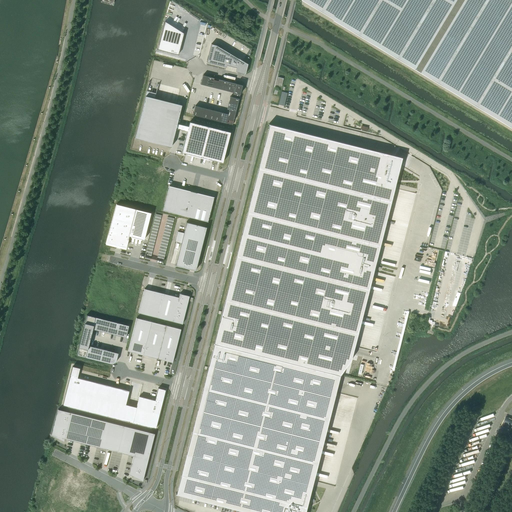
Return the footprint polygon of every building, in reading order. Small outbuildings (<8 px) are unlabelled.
[(511,0),(301,0),(511,127),(511,0)] [(185,31),(166,19),(159,47),(179,52),(185,31)] [(216,45),(211,44),(207,62),(226,67),(227,65),(236,68),(235,72),(245,74),(248,64),(216,45)] [(195,106),(193,115),(232,125),(237,107),(238,102),(242,85),(203,75),(200,84),(234,92),(233,97),(230,96),(227,109),(229,110),(228,114),(195,106)] [(282,91),(278,105),(284,106),(287,93),(282,91)] [(145,96),(135,138),(171,147),(176,129),(177,123),(182,105),(145,96)] [(188,126),(177,123),(176,129),(187,131),(182,152),(223,162),(230,132),(190,122),(188,126)] [(269,125),(214,343),(340,375),(351,359),(351,357),(402,157),(269,124),(268,125),(269,125)] [(153,165),(128,159),(118,199),(143,206),(145,199),(139,198),(146,171),(152,172),(153,165)] [(214,197),(169,186),(163,210),(208,222),(214,197)] [(109,234),(107,242),(125,247),(127,239),(128,239),(129,236),(144,240),(151,212),(116,204),(108,234),(109,234)] [(470,238),(475,218),(470,217),(471,215),(467,214),(463,232),(468,234),(467,237),(470,238)] [(207,227),(186,222),(184,233),(178,231),(175,241),(181,243),(175,265),(192,269),(196,270),(207,227)] [(138,313),(182,324),(189,296),(185,295),(184,296),(183,295),(181,295),(181,294),(179,294),(179,297),(144,288),(138,313)] [(79,343),(76,355),(112,364),(116,362),(118,353),(107,350),(107,351),(94,348),(95,347),(89,345),(93,329),(99,331),(99,329),(111,332),(111,334),(116,335),(117,333),(121,335),(121,336),(126,337),(129,325),(87,315),(84,327),(80,343),(79,343)] [(181,329),(136,318),(128,351),(129,351),(129,350),(135,351),(135,353),(151,357),(151,355),(165,359),(164,360),(172,362),(175,353),(175,352),(181,329)] [(176,493),(249,511),(305,511),(339,380),(340,375),(214,343),(177,493),(176,493)] [(73,366),(63,405),(69,407),(151,427),(156,429),(166,390),(158,388),(155,400),(139,396),(136,407),(126,404),(129,391),(78,378),(80,368),(73,366)] [(155,433),(58,409),(51,435),(64,441),(64,439),(133,456),(130,472),(133,472),(132,476),(143,481),(155,433)] [(511,416),(507,414),(501,427),(505,429),(509,430),(511,424),(511,416)] [(99,510),(54,488),(50,496),(40,493),(39,498),(38,503),(35,510),(35,511),(113,511),(115,509),(115,505),(114,500),(112,498),(106,495),(99,510)]
